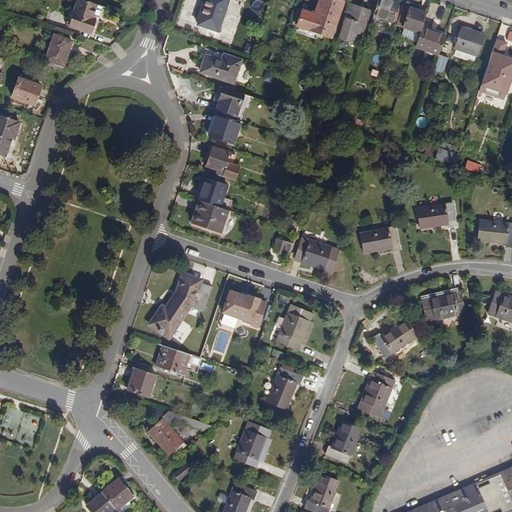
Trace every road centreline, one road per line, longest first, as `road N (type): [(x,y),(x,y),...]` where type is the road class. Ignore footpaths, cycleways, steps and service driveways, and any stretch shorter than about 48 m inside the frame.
road 1 (residential): [(152,235),(362,307)]
road 2 (residential): [(280,511),(362,307)]
road 3 (residential): [(93,411),(152,235)]
road 4 (residential): [(152,235),(183,142),(176,113),(138,81)]
road 5 (residential): [(138,81),(106,81),(55,120),(32,193)]
road 6 (residential): [(362,307),(393,284),(429,272),(511,270)]
road 7 (residential): [(93,411),(178,511)]
road 8 (residential): [(31,511),(70,484),(93,411)]
